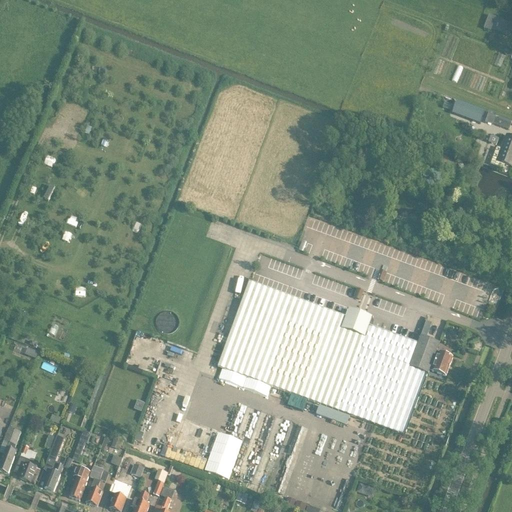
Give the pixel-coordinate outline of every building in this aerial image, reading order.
[(511,23),(496,17),(492,29),(511,36),(511,23)] [(457,101),(452,113),(480,124),(485,111),(457,101)] [(511,123),(495,116),(495,114),(489,112),(485,121),(492,123),(492,122),(509,129),(511,123)] [(502,132),(492,130),(490,136),(501,138),(502,132)] [(497,147),(490,164),(504,169),(506,163),(511,165),(511,136),(506,134),(501,148),(497,147)] [(54,154),(46,158),(50,166),(58,162),(54,154)] [(21,216),(26,218),(29,209),(24,208),(21,216)] [(67,230),(64,237),(71,240),(74,233),(67,230)] [(109,240),(110,249),(119,249),(119,240),(109,240)] [(52,273),(53,282),(64,281),(62,271),(52,273)] [(81,296),(90,292),(86,284),(77,289),(81,296)] [(446,375),(452,358),(436,352),(440,343),(428,338),(422,336),(419,346),(367,327),(370,319),(349,311),(346,319),(249,284),(219,367),(405,435),(430,370),(446,375)] [(179,323),(179,322),(179,320),(178,318),(177,316),(176,314),(173,312),(170,311),(168,311),(166,311),(163,312),(160,315),(158,318),(157,320),(157,322),(157,324),(158,327),(160,330),(163,332),(166,333),(168,334),(171,333),(172,333),(176,331),(178,327),(179,325),(179,323)] [(460,327),(458,334),(465,337),(468,330),(460,327)] [(170,336),(167,345),(179,349),(182,341),(170,336)] [(29,348),(26,355),(34,358),(36,351),(29,348)] [(70,403),(67,411),(74,414),(77,406),(70,403)] [(140,430),(144,404),(139,403),(138,409),(134,409),(130,428),(140,430)] [(54,415),(51,420),(59,423),(61,418),(54,415)] [(5,455),(0,468),(0,470),(9,475),(18,453),(14,451),(16,445),(21,433),(9,429),(4,441),(10,443),(5,455)] [(52,443),(57,431),(51,429),(47,441),(52,443)] [(79,440),(84,442),(87,443),(91,434),(83,431),(79,440)] [(107,446),(112,435),(106,432),(101,443),(107,446)] [(56,435),(43,469),(45,470),(46,471),(48,472),(50,472),(44,488),(53,491),(62,467),(57,465),(58,463),(55,462),(65,438),(56,435)] [(114,438),(111,447),(120,450),(123,441),(114,438)] [(79,440),(72,460),(77,462),(84,442),(79,440)] [(20,475),(19,478),(35,484),(41,470),(37,468),(38,464),(21,457),(14,472),(20,475)] [(123,457),(121,462),(124,463),(133,467),(131,474),(141,478),(144,471),(145,469),(144,468),(139,466),(140,464),(123,457)] [(157,467),(168,471),(171,464),(160,459),(157,467)] [(89,473),(76,468),(72,480),(76,481),(69,498),(78,501),(89,473)] [(102,471),(94,468),(91,477),(95,479),(86,502),(98,507),(103,492),(97,490),(101,477),(100,476),(102,471)] [(168,475),(158,471),(155,481),(158,482),(153,494),(160,496),(168,475)] [(359,483),(355,492),(364,495),(367,486),(359,483)] [(121,511),(129,490),(113,484),(110,491),(116,494),(110,508),(115,510),(115,511),(121,511)] [(154,511),(167,511),(175,490),(164,486),(161,496),(166,498),(162,508),(157,506),(154,511)] [(289,491),(287,498),(306,505),(308,498),(289,491)] [(147,511),(150,505),(147,504),(150,494),(143,492),(140,501),(134,500),(132,507),(136,508),(135,511),(147,511)] [(238,492),(235,500),(244,504),(247,496),(238,492)] [(309,501),(309,509),(320,510),(320,502),(309,501)]
